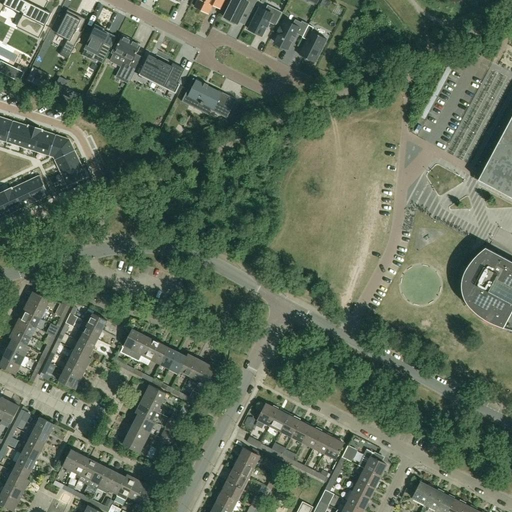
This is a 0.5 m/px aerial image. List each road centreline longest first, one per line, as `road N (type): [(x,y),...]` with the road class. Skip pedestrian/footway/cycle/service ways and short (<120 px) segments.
road 1 (tertiary): [(511,424),(283,305)]
road 2 (residential): [(0,232),(102,183),(75,129),(0,105)]
road 3 (residential): [(178,511),(283,305)]
road 4 (tertiary): [(283,305),(200,256),(140,245),(104,250)]
road 5 (residential): [(206,45),(207,60),(267,90),(280,84),(279,67),(219,37)]
road 6 (residential): [(412,452),(279,385)]
road 7 (residential): [(96,398),(85,420),(0,376)]
